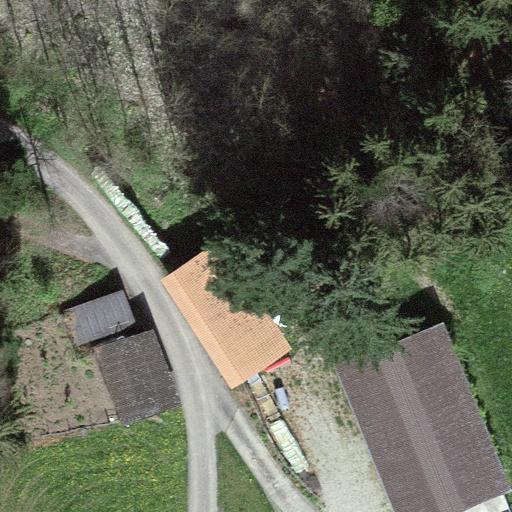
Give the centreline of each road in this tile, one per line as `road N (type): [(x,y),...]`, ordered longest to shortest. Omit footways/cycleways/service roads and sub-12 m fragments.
road 1 (unclassified): [(203,511),(196,390),(168,312),(94,204),(0,127)]
road 2 (track): [(196,390),(230,416),(299,511)]
